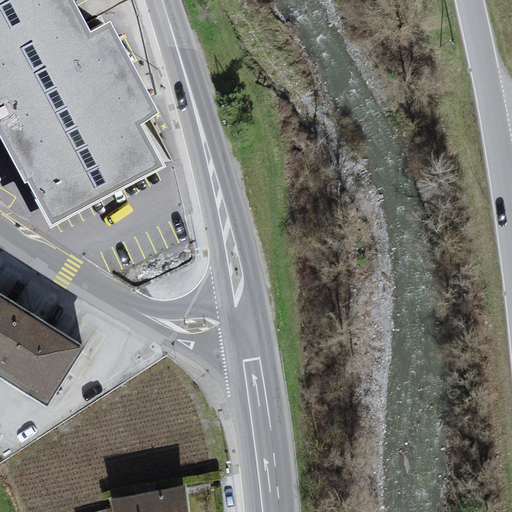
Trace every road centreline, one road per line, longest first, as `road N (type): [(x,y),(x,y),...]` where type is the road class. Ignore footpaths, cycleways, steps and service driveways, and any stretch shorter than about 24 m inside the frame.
road 1 (tertiary): [(162,0),(244,317)]
road 2 (residential): [(244,317),(181,326),(158,321),(0,227)]
road 3 (tertiary): [(468,0),(511,241)]
road 4 (tertiary): [(244,317),(271,511)]
